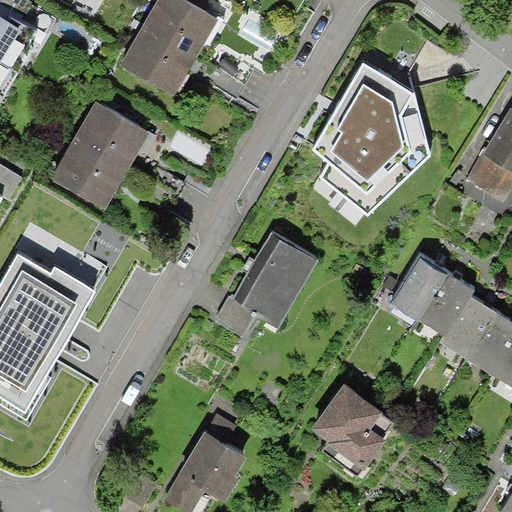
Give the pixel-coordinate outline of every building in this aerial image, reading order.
[(186,0),(157,0),(143,26),(196,56),(218,18),(186,0)] [(0,11),(0,60),(18,72),(33,47),(27,44),(34,33),(0,11)] [(175,95),(196,56),(143,26),(121,64),(175,95)] [(254,69),(220,50),(205,80),(238,98),(254,69)] [(0,96),(2,98),(18,72),(0,60),(0,96)] [(411,92),(363,61),(311,149),(327,164),(319,179),(369,218),(429,155),(411,92)] [(511,105),(505,101),(476,150),(481,153),(468,173),(500,192),(511,171),(511,105)] [(95,102),(73,140),(127,171),(149,132),(95,102)] [(105,209),(127,171),(73,140),(51,179),(105,209)] [(184,182),(156,166),(141,194),(169,209),(184,182)] [(311,257),(272,235),(236,299),(226,293),(212,318),(239,334),(251,314),(272,326),(311,257)] [(50,273),(18,255),(0,284),(0,397),(24,412),(96,293),(54,268),(50,273)] [(476,289),(421,255),(391,303),(446,337),(472,295),(476,289)] [(511,320),(472,295),(446,337),(442,344),(511,387),(511,320)] [(393,418),(338,378),(305,425),(324,439),(317,448),(353,474),(393,418)] [(236,425),(214,412),(204,430),(199,427),(174,470),(177,472),(164,495),(189,509),(202,486),(218,496),(243,452),(226,442),(236,425)] [(152,482),(134,471),(121,494),(139,504),(152,482)] [(511,511),(511,485),(498,509),(503,511),(511,511)]
